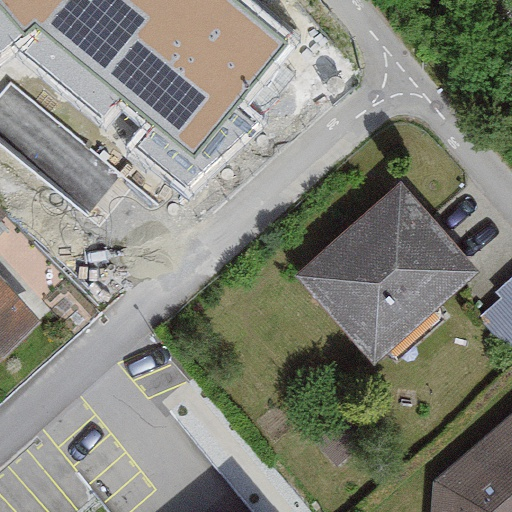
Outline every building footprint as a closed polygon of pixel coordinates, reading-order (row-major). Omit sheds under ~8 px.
[(0,0),(0,4),(22,32),(39,28),(201,153),(299,40),(252,0),(0,0)] [(489,274),(411,189),(307,284),(385,369),(489,274)] [(0,371),(49,329),(0,272),(0,371)] [(511,294),(483,317),(511,355),(511,294)] [(511,511),(511,421),(436,481),(434,511),(511,511)]
